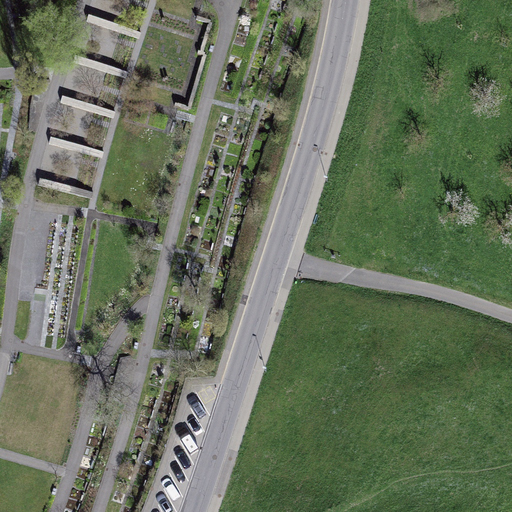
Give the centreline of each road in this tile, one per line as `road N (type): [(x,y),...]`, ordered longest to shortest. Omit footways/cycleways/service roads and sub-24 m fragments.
road 1 (residential): [(195,511),(276,256)]
road 2 (residential): [(276,256),(338,51),(345,0)]
road 3 (unclassified): [(511,319),(276,256)]
